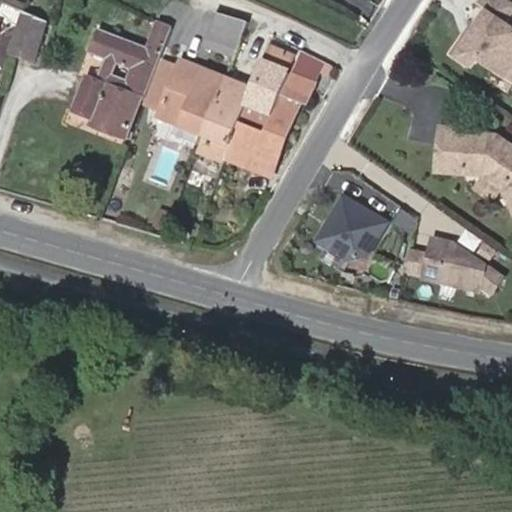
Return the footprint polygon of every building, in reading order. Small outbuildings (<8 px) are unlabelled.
[(511,28),(505,24),(511,13),(511,5),(503,0),(479,0),(476,5),(486,11),(476,26),(466,41),(462,38),(449,57),(473,72),(478,63),(506,81),(511,72),(511,28)] [(249,23),(219,14),(211,41),(239,50),(249,23)] [(49,21),(26,15),(13,56),(36,63),(49,21)] [(466,41),(476,26),(471,23),(462,38),(466,41)] [(145,97),(148,96),(154,81),(162,61),(173,29),(158,24),(149,50),(101,31),(92,54),(107,61),(99,81),(88,77),(75,112),(95,121),(93,127),(128,140),(145,97)] [(292,72),(318,83),(322,74),(328,77),(333,66),(301,50),(292,72)] [(146,103),(150,105),(166,63),(162,61),(154,81),(148,96),(146,103)] [(273,118),(292,72),(264,61),(252,90),(246,107),(273,118)] [(161,118),(206,136),(228,81),(183,63),(180,69),(166,63),(150,105),(164,111),(161,118)] [(478,63),(473,72),(508,94),(511,88),(511,72),(506,81),(478,63)] [(225,162),(257,175),(263,159),(278,165),(303,104),(308,106),(318,83),(292,72),(273,118),(246,107),(225,162)] [(228,81),(206,136),(199,154),(224,164),(225,162),(246,107),(252,90),(228,81)] [(484,181),(501,192),(505,197),(511,211),(511,150),(498,141),(477,135),(441,131),(437,175),(464,178),(465,172),(471,172),(484,181)] [(263,159),(257,175),(271,180),(278,165),(263,159)] [(501,192),(484,181),(475,193),(492,205),(501,192)] [(388,223),(343,196),(316,241),(349,260),(368,256),(388,223)] [(453,243),(432,238),(428,254),(423,275),(423,278),(480,292),(481,286),(492,294),(503,278),(453,243)] [(423,275),(428,254),(411,250),(406,271),(423,275)]
